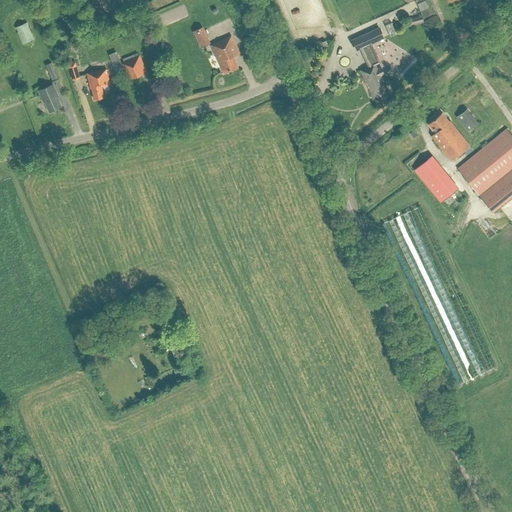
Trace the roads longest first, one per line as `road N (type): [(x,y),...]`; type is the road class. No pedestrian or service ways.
road 1 (unclassified): [(487,511),(330,166)]
road 2 (unclassified): [(287,76),(227,102),(0,157)]
road 3 (unclassified): [(330,166),(511,17)]
